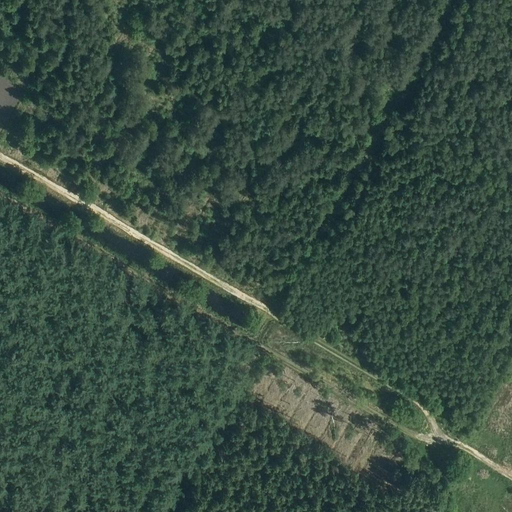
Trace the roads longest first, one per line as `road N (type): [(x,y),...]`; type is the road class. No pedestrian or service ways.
road 1 (track): [(511,477),(449,440),(408,397),(0,155)]
road 2 (track): [(449,440),(404,432),(0,196)]
